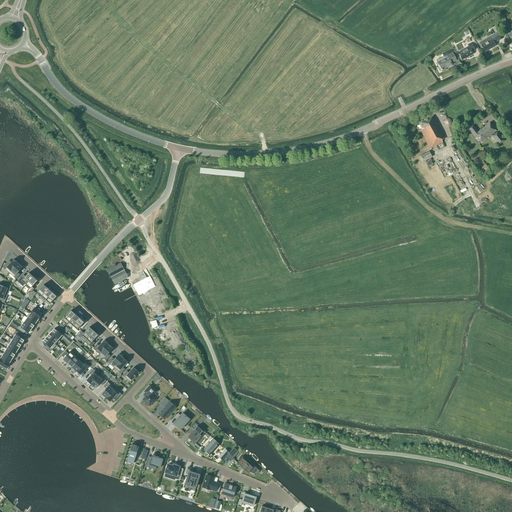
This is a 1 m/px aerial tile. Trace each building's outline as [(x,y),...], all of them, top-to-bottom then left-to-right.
[(497,33),(480,43),(485,52),(496,46),(495,43),(501,40),(497,33)] [(462,60),(473,54),(471,52),(475,50),(472,43),(468,45),(469,47),(458,53),(462,60)] [(442,72),(446,70),(445,68),(452,65),(451,63),(456,61),(452,53),(447,56),(437,61),(439,66),(437,68),(439,72),(442,71),(442,72)] [(444,139),(433,116),(432,117),(432,116),(428,119),(424,121),(420,123),(419,124),(421,128),(422,128),(423,129),(421,130),(422,131),(421,131),(430,149),(442,143),(441,140),(444,139)] [(494,133),(496,131),(489,123),(478,132),(473,125),(468,129),(476,139),(477,138),(481,143),(490,136),(492,136),(493,136),(492,136),(499,145),(504,141),(497,132),(495,134),(494,133)] [(423,162),(431,158),(428,152),(420,156),(423,162)] [(489,169),(494,165),(490,160),(485,164),(489,169)] [(485,164),(480,168),(484,173),(489,169),(485,164)] [(479,194),(484,190),(479,185),(475,188),(479,194)] [(13,260),(9,265),(7,263),(2,267),(9,273),(18,263),(18,262),(15,259),(14,260),(14,259),(13,260)] [(22,267),(18,263),(9,273),(16,279),(20,275),(18,273),(22,267)] [(120,263),(107,270),(114,284),(128,277),(120,263)] [(33,277),(29,273),(23,279),(21,277),(17,281),(24,287),(25,286),(33,277)] [(149,275),(132,284),(137,293),(148,287),(148,288),(154,285),(149,275)] [(37,281),(33,277),(25,286),(29,290),(28,291),(30,293),(34,289),(32,287),(37,281)] [(4,287),(0,285),(0,291),(7,295),(11,287),(5,284),(4,287)] [(48,289),(43,285),(36,292),(41,296),(48,289)] [(52,293),(48,289),(41,296),(39,298),(44,302),(44,301),(52,293)] [(56,297),(52,293),(44,301),(49,305),(56,297)] [(42,314),(34,308),(30,313),(38,319),(42,314)] [(71,311),(62,320),(67,324),(68,322),(75,315),(71,311)] [(38,319),(30,313),(27,318),(35,324),(38,319)] [(75,315),(68,322),(73,326),(80,319),(75,315)] [(35,324),(27,318),(24,323),(32,329),(35,324)] [(80,319),(73,326),(77,330),(84,322),(80,319)] [(32,329),(24,323),(20,327),(29,333),(32,329)] [(84,342),(93,331),(89,327),(84,333),(81,331),(77,336),(84,342)] [(51,333),(58,340),(64,333),(59,329),(57,331),(54,329),(51,333)] [(93,331),(84,342),(91,348),(95,343),(93,341),(98,335),(93,331)] [(47,337),(55,345),(59,340),(58,340),(51,333),(47,337)] [(24,340),(16,334),(12,339),(21,345),(24,340)] [(55,345),(47,337),(43,342),(47,345),(45,348),(50,352),(56,345),(55,345)] [(21,345),(12,339),(9,344),(18,349),(21,345)] [(97,344),(93,349),(99,355),(101,353),(108,345),(104,341),(99,346),(97,344)] [(18,349),(9,344),(6,349),(15,354),(18,349)] [(108,345),(101,353),(105,357),(103,358),(106,361),(110,356),(108,354),(113,349),(108,345)] [(3,354),(12,359),(15,354),(6,349),(3,354)] [(63,360),(67,364),(74,356),(76,354),(71,350),(66,356),(63,360)] [(12,359),(3,354),(0,358),(9,364),(12,359)] [(114,359),(112,357),(111,357),(107,362),(114,368),(123,358),(123,357),(120,354),(119,355),(119,354),(114,359)] [(67,364),(71,367),(78,360),(74,356),(67,364)] [(9,364),(0,358),(0,367),(1,366),(6,369),(9,364)] [(123,358),(114,368),(121,374),(125,370),(125,369),(123,367),(127,362),(128,362),(123,358)] [(76,371),(82,364),(78,360),(71,367),(76,371)] [(82,364),(76,371),(80,375),(87,368),(82,364)] [(139,372),(133,367),(133,368),(129,373),(126,371),(122,375),(130,382),(139,372)] [(86,381),(90,384),(98,375),(94,372),(95,371),(93,369),(89,373),(91,375),(86,380),(86,381)] [(98,375),(90,384),(95,389),(100,383),(102,385),(106,381),(99,375),(98,375)] [(101,394),(105,398),(114,388),(108,382),(104,387),(103,387),(106,389),(101,394)] [(147,394),(143,400),(150,406),(153,402),(154,403),(156,400),(156,399),(153,396),(157,391),(150,385),(145,392),(147,394)] [(114,388),(105,398),(110,402),(115,397),(117,399),(121,394),(114,388)] [(174,408),(169,403),(159,414),(164,419),(174,408)] [(189,419),(182,413),(180,415),(178,413),(174,418),(177,420),(173,423),(180,429),(189,419)] [(189,438),(193,442),(196,438),(197,439),(200,436),(201,436),(204,433),(198,428),(199,427),(199,426),(198,427),(197,426),(194,430),(192,428),(192,427),(187,432),(188,432),(190,434),(188,436),(189,438),(188,438),(188,439),(189,438)] [(219,444),(213,438),(203,450),(208,455),(219,444)] [(139,447),(132,444),(127,462),(133,464),(136,454),(137,455),(139,450),(138,449),(139,447)] [(232,450),(227,455),(232,459),(236,454),(232,450)] [(229,453),(227,451),(225,453),(223,451),(218,457),(222,460),(229,453)] [(259,471),(246,458),(245,459),(242,457),(243,456),(243,457),(243,456),(241,458),(237,462),(239,465),(238,467),(242,468),(241,469),(242,469),(244,470),(243,470),(244,471),(245,470),(248,473),(249,471),(256,474),(257,474),(256,474),(259,471)] [(160,467),(163,459),(158,457),(158,458),(152,457),(151,458),(148,457),(145,465),(149,466),(149,465),(155,467),(155,468),(156,466),(160,467)] [(168,465),(165,472),(172,475),(171,479),(175,480),(175,479),(179,480),(183,469),(179,468),(179,467),(176,466),(176,465),(176,466),(173,465),(173,466),(168,465)] [(195,491),(200,474),(189,471),(183,488),(195,491)] [(214,478),(206,475),(202,487),(210,490),(210,489),(216,491),(218,483),(213,482),(214,478)] [(224,484),(221,494),(233,498),(236,487),(224,484)] [(256,497),(244,494),(242,500),(239,499),(237,504),(241,506),(242,503),(253,506),(256,497)]
